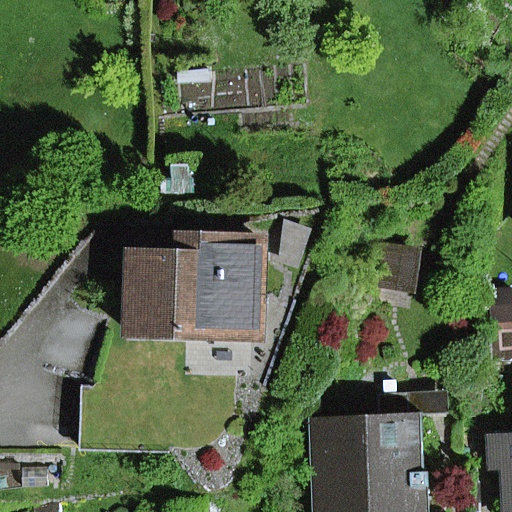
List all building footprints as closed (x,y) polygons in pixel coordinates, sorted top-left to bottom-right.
[(258,339),(261,240),(183,238),(182,255),(135,253),(132,336),(258,339)] [(385,246),(380,282),(408,285),(413,250),(385,246)] [(511,318),(510,290),(488,292),(490,322),(511,320),(511,318)] [(422,416),(451,415),(450,393),(410,394),(411,416),(422,416)] [(429,511),(428,474),(424,474),(422,416),(411,416),(410,394),(379,396),(380,417),(311,420),(314,511),(429,511)] [(511,511),(511,437),(503,438),(504,466),(506,511),(511,511)] [(492,439),(493,466),(504,466),(503,438),(492,439)]
